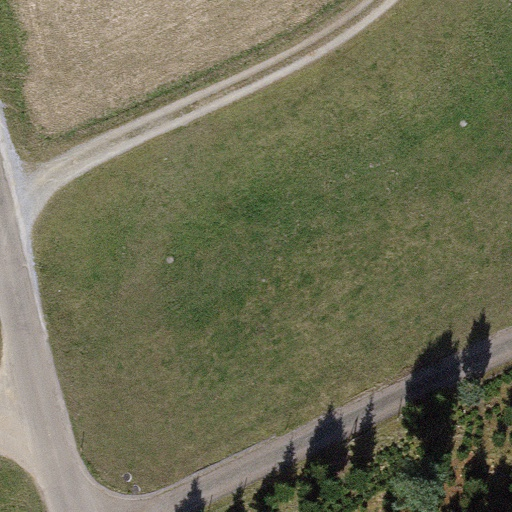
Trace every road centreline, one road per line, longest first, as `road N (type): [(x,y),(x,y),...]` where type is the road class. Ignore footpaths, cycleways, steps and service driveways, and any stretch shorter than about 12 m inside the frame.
road 1 (track): [(0,203),(315,52),(377,0)]
road 2 (tertiary): [(0,230),(30,407),(68,511)]
